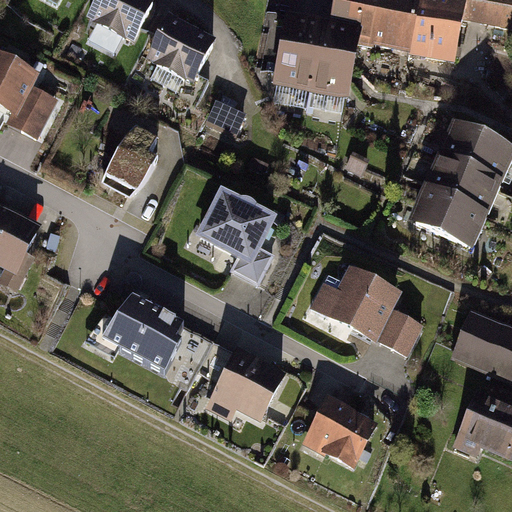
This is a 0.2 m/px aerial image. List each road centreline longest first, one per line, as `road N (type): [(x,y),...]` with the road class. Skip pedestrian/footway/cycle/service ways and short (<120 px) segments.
road 1 (track): [(0,340),(328,511)]
road 2 (residential): [(0,169),(118,237)]
